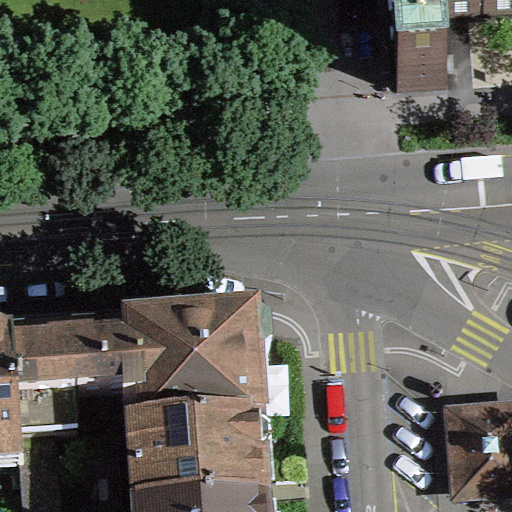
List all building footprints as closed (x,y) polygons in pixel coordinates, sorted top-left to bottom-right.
[(393,42),(397,92),(448,89),(442,18),(511,12),(511,0),(392,0),(396,42),(393,42)] [(132,330),(133,332),(11,341),(19,441),(54,438),(77,437),(74,397),(140,392),(143,432),(147,431),(258,423),(253,363),(260,361),(265,356),(268,350),(269,343),(268,336),(264,330),(258,325),(251,324),(207,327),(207,325),(132,330)] [(19,441),(11,341),(0,342),(0,452),(19,451),(19,441)] [(511,493),(511,414),(506,412),(500,410),(492,409),(484,409),(477,411),(470,414),(463,418),(454,419),(459,497),(480,496),(511,493)] [(135,511),(159,511),(264,504),(260,447),(258,423),(147,431),(149,461),(132,462),(135,511)] [(59,511),(54,438),(19,441),(19,451),(21,469),(23,511),(59,511)]
